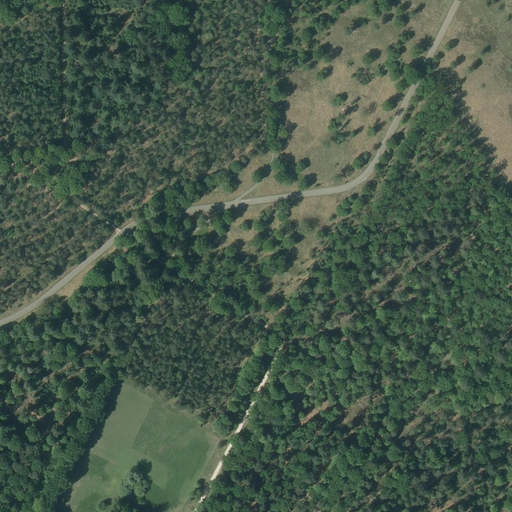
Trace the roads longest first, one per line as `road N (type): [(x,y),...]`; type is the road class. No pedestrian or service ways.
road 1 (unclassified): [(0,323),(156,213),(317,192),(360,178),(457,0)]
road 2 (track): [(198,511),(279,337),(119,236)]
road 3 (track): [(499,174),(378,442)]
road 4 (track): [(68,196),(66,0)]
road 5 (track): [(357,511),(511,450)]
road 6 (track): [(424,66),(511,193)]
road 7 (track): [(0,144),(22,174),(68,196),(119,236)]
